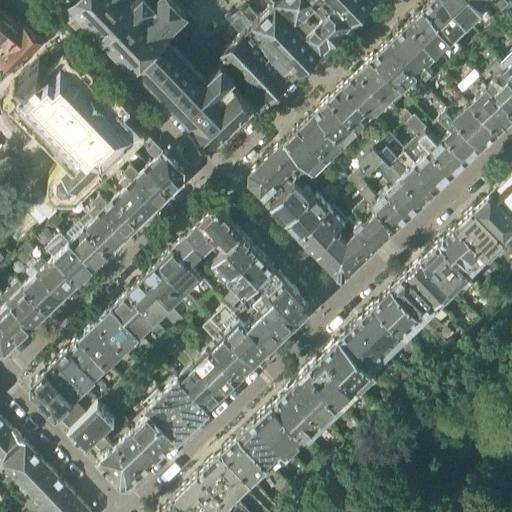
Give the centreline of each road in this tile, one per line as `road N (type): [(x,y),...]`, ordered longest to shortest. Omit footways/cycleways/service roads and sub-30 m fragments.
road 1 (residential): [(1,379),(213,175)]
road 2 (residential): [(336,303),(124,507)]
road 3 (residential): [(411,0),(348,57),(328,65),(213,175)]
road 4 (residential): [(213,175),(40,0)]
road 5 (residential): [(511,135),(336,303)]
road 6 (residential): [(336,303),(213,175)]
road 7 (residential): [(1,379),(124,507)]
